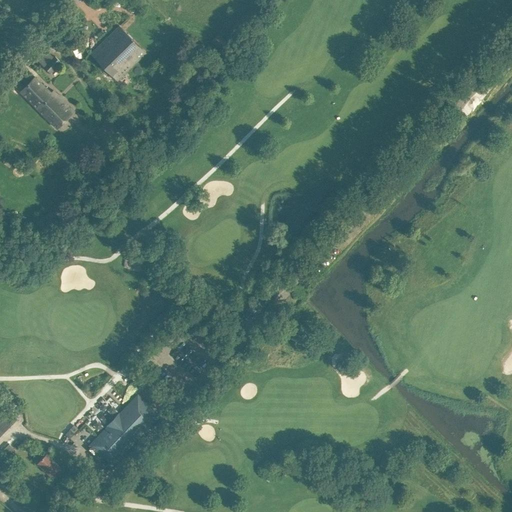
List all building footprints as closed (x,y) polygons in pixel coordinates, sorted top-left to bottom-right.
[(117,81),(146,53),(119,25),(90,53),(111,75),(110,77),(112,79),(111,80),(114,84),(117,81)] [(44,67),(50,72),(61,62),(55,56),(44,67)] [(74,111),(53,90),(51,92),(34,76),(20,91),(57,128),(74,111)] [(124,448),(132,439),(133,440),(156,415),(138,398),(120,416),(118,414),(108,425),(110,427),(92,445),(99,451),(104,445),(116,457),(124,448)] [(0,436),(18,418),(17,418),(9,410),(0,418),(0,436)] [(102,411),(92,419),(98,425),(107,417),(102,411)] [(7,459),(16,450),(9,444),(1,452),(7,459)] [(51,476),(60,467),(46,453),(38,462),(51,476)]
